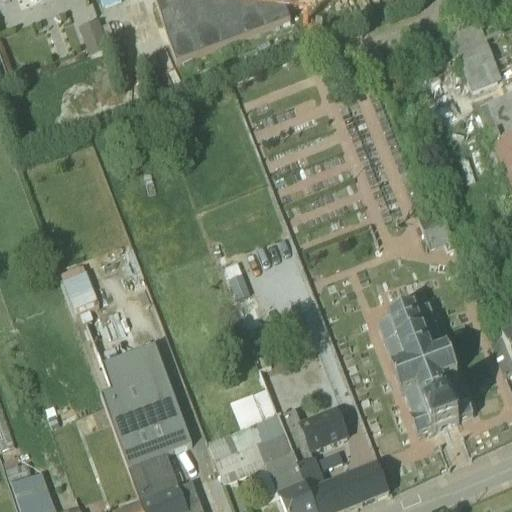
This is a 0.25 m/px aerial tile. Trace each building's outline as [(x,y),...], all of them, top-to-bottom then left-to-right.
[(28,0),(34,15),(55,7),(52,0),(28,0)] [(191,0),(156,13),(176,68),(288,26),(278,0),(191,0)] [(471,98),(501,85),(475,21),(445,33),(445,34),(471,98)] [(109,61),(98,32),(78,39),(90,68),(109,61)] [(511,99),(511,97),(477,113),(511,202),(511,99)] [(431,254),(452,246),(443,225),(423,233),(431,254)] [(236,267),(224,272),(228,284),(227,284),(235,304),(249,299),(236,267)] [(93,296),(82,270),(60,279),(76,321),(98,312),(97,306),(99,305),(95,296),(93,296)] [(388,327),(376,332),(392,373),(390,374),(400,401),(403,400),(410,421),(409,422),(416,441),(431,435),(432,437),(458,427),(457,425),(471,420),(464,401),(463,401),(455,381),(457,380),(446,352),(444,353),(428,312),(416,317),(413,311),(386,321),(388,327)] [(511,335),(501,340),(501,342),(491,347),(505,382),(511,379),(511,335)] [(166,459),(191,449),(154,349),(100,369),(110,396),(99,400),(127,477),(167,462),(166,459)] [(206,447),(223,489),(250,479),(265,510),(278,505),(281,511),(311,511),(265,394),(229,409),(235,426),(225,431),(228,438),(206,447)] [(0,455),(14,450),(0,407),(0,455)] [(308,458),(347,443),(347,442),(335,413),(299,426),(293,414),(277,421),(276,422),(295,470),(310,463),(308,458)] [(78,511),(75,511),(52,511),(40,479),(20,465),(18,460),(2,465),(17,511),(78,511)] [(139,508),(140,511),(201,511),(192,487),(179,492),(168,462),(167,462),(127,477),(139,508)] [(312,511),(354,511),(388,498),(376,468),(324,488),(313,462),(295,470),(312,511)] [(0,475),(0,474),(0,503),(11,500),(4,481),(2,482),(0,475)]
